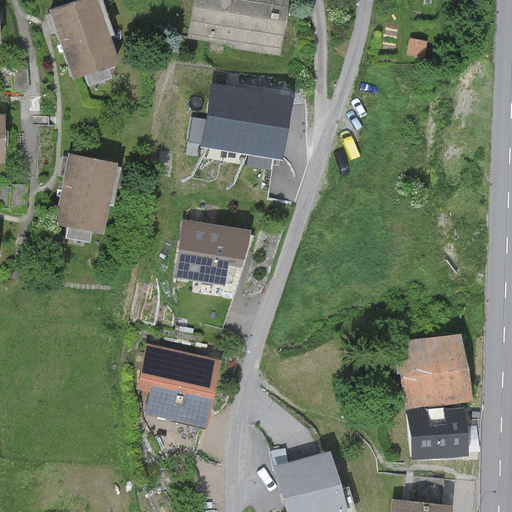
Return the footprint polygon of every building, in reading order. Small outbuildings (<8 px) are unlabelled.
[(96,0),(80,0),(49,10),(72,79),(118,63),(96,0)] [(288,0),(192,0),(187,39),(232,46),(232,48),(279,56),(288,0)] [(426,41),(409,38),(406,56),(424,59),(426,41)] [(282,96),(206,84),(193,167),(269,179),(282,96)] [(438,145),(493,146),(494,88),(438,87),(438,145)] [(492,218),(493,148),(436,148),(435,217),(492,218)] [(116,165),(68,155),(54,224),(102,234),(116,165)] [(250,231),(182,220),(173,278),(224,286),(228,265),(241,267),(248,245),(250,231)] [(460,333),(394,343),(405,410),(470,400),(460,333)] [(221,361),(146,344),(136,390),(150,393),(145,415),(205,428),(221,361)] [(463,408),(407,413),(412,461),(467,456),(463,408)] [(346,511),(330,452),(273,467),(285,511),(346,511)] [(448,511),(449,505),(391,501),(389,511),(448,511)]
